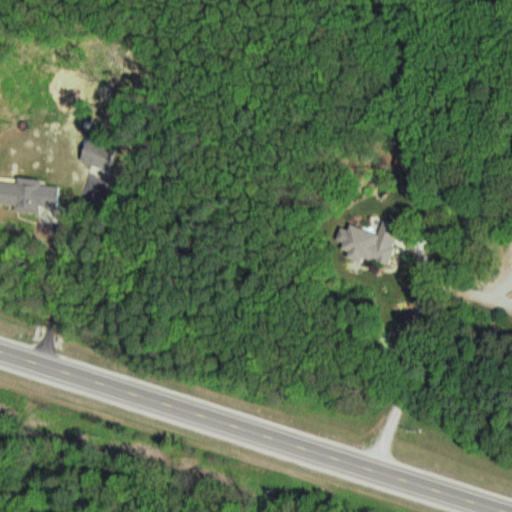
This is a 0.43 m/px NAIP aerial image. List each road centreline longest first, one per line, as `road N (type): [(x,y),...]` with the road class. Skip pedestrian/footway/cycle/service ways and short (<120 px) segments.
road 1 (secondary): [(511,511),(0,349)]
road 2 (track): [(375,468),(434,320),(511,222)]
